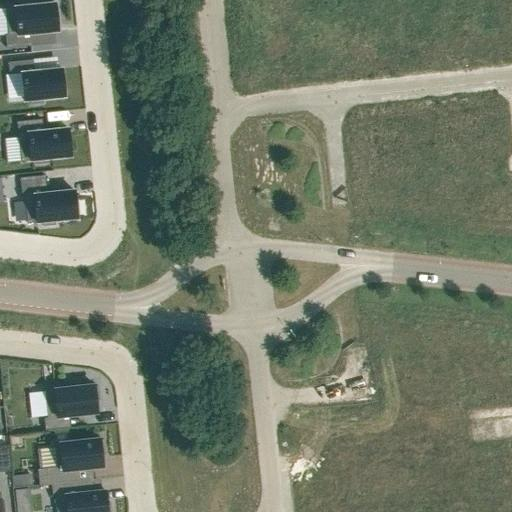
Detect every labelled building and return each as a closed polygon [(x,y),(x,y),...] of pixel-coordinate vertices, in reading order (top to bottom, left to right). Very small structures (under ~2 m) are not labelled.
[(7,35),(5,35),(6,49),(31,46),(30,34),(57,32),(54,3),(32,6),(32,2),(19,3),(20,7),(5,9),(7,35)] [(32,60),(7,63),(9,75),(21,74),(24,101),(29,101),(30,105),(42,103),(42,99),(64,97),(61,69),(34,72),(32,60)] [(41,120),(16,122),(20,162),(36,160),(36,164),(48,163),(48,159),(70,157),(67,129),(42,131),(41,120)] [(44,176),(19,178),(21,198),(24,197),(27,224),(42,222),(42,226),(55,225),(54,221),(76,219),(74,191),(46,194),(44,176)] [(47,418),(43,418),(44,431),(70,428),(69,416),(97,413),(95,401),(99,401),(97,386),(94,387),(94,385),(44,390),(47,418)] [(56,467),(37,469),(39,486),(51,485),(51,484),(67,483),(67,482),(66,471),(102,467),(100,455),(104,455),(102,440),(99,440),(99,439),(54,444),(56,467)] [(7,446),(0,446),(0,472),(10,472),(7,446)] [(32,486),(31,475),(11,477),(12,488),(32,486)] [(67,483),(51,484),(51,485),(52,498),(55,497),(56,511),(110,511),(109,503),(106,503),(104,491),(76,494),(75,481),(67,482),(67,483)] [(30,511),(28,489),(14,491),(16,511),(30,511)]
